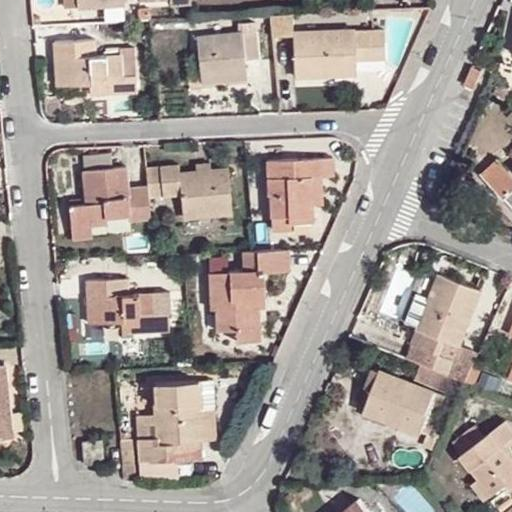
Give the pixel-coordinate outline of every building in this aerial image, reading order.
[(123,0),(77,0),(78,8),(124,5),(123,0)] [(236,34),(196,38),(200,84),(246,79),(245,60),(258,59),(254,23),(236,25),(236,34)] [(384,29),(295,34),(296,76),(356,73),(355,61),(386,60),(384,29)] [(58,85),(89,83),(99,83),(100,93),(136,91),(136,73),(121,73),(120,54),(97,56),(96,40),(55,42),(58,85)] [(120,49),(120,54),(121,73),(136,73),(134,49),(120,49)] [(99,83),(89,83),(90,93),(100,93),(99,83)] [(510,91),(502,83),(493,91),(501,100),(510,91)] [(332,159),(269,161),(269,198),(271,197),(272,231),(292,231),(291,225),(314,223),(314,206),(322,205),(321,178),(332,177),(332,159)] [(511,175),(497,160),(481,176),(504,200),(511,192),(511,175)] [(195,164),(196,173),(210,172),(209,163),(195,164)] [(130,220),(152,219),(150,198),(149,187),(129,188),(127,166),(85,171),(88,203),(71,205),(72,226),(93,224),(109,223),(109,216),(130,214),(130,220)] [(149,187),(150,198),(180,195),(183,217),(232,213),(227,169),(210,172),(196,173),(179,174),(178,166),(147,168),(149,187)] [(93,224),(72,226),(74,239),(93,237),(93,224)] [(289,249),(255,251),(244,251),(245,271),(210,272),(211,310),(218,310),(219,332),(238,331),(262,330),(261,306),(253,306),(253,299),(266,298),(265,272),(290,271),(289,249)] [(419,363),(448,375),(464,332),(469,334),(473,323),(467,321),(479,291),(439,275),(412,342),(425,348),(419,363)] [(87,323),(119,321),(130,321),(131,332),(171,330),(170,313),(156,314),(155,297),(155,293),(128,294),(127,278),(84,280),(87,323)] [(168,296),(155,297),(156,314),(170,313),(168,296)] [(266,305),(266,298),(253,299),(253,306),(261,306),(266,305)] [(130,321),(119,321),(120,339),(131,338),(131,332),(130,321)] [(261,340),(262,330),(238,331),(239,341),(261,340)] [(0,429),(0,402),(9,402),(6,365),(0,365),(0,438),(1,438),(0,429)] [(436,392),(380,370),(372,390),(377,392),(370,412),(421,431),(436,392)] [(132,380),(135,409),(150,408),(148,379),(132,380)] [(154,384),(157,415),(157,436),(137,438),(138,459),(173,458),(172,442),(198,441),(201,441),(199,409),(197,382),(154,384)] [(11,437),(9,402),(0,402),(0,429),(1,438),(11,437)] [(199,409),(201,441),(212,440),(210,409),(199,409)] [(157,436),(157,415),(136,417),(137,438),(157,436)] [(507,485),(511,491),(511,459),(502,446),(511,438),(511,428),(505,421),(462,454),(480,478),(493,495),(507,485)] [(130,436),(121,438),(123,465),(133,464),(130,436)] [(511,446),(511,438),(502,446),(511,459),(511,446),(511,447),(511,446)] [(101,441),(82,443),(84,464),(103,462),(101,441)] [(172,442),(173,458),(173,460),(199,458),(198,441),(172,442)] [(493,495),(480,478),(471,485),(485,502),(493,495)] [(338,511),(332,504),(321,511),(366,511),(357,502),(344,511),(338,511)]
